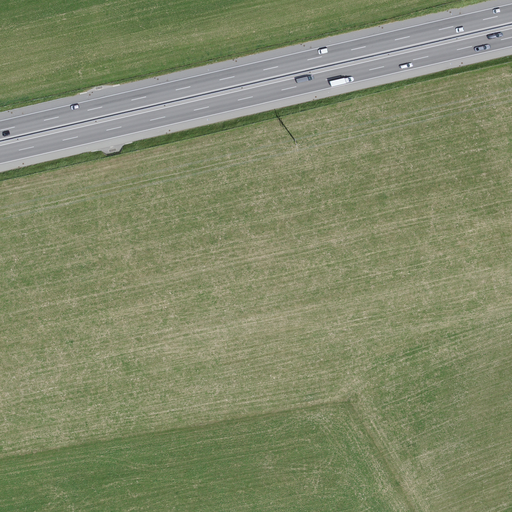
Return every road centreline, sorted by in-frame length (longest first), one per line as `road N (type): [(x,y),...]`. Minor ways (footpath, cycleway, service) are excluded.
road 1 (motorway): [(511,11),(0,129)]
road 2 (motorway): [(0,153),(511,36)]
